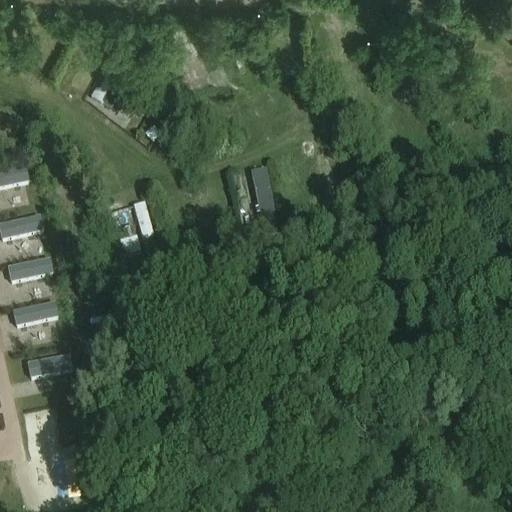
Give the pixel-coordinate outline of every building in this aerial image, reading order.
[(511,0),(500,11),(511,23),(511,0)] [(276,78),(307,66),(290,23),(259,35),(276,78)] [(36,69),(38,54),(57,56),(58,44),(48,42),(50,27),(27,24),(21,66),(36,69)] [(180,87),(204,77),(189,41),(165,51),(180,87)] [(72,87),(88,53),(75,47),(58,80),(72,87)] [(505,108),(511,103),(511,77),(505,80),(492,52),(466,65),(488,108),(501,101),(505,108)] [(424,70),(396,93),(409,109),(437,86),(424,70)] [(98,105),(107,91),(99,85),(89,99),(98,105)] [(349,194),(343,159),(328,161),(334,196),(349,194)] [(0,189),(29,188),(28,171),(0,172),(0,189)] [(280,237),(267,171),(248,175),(261,241),(280,237)] [(136,207),(142,240),(155,237),(149,204),(136,207)] [(0,246),(12,246),(12,254),(46,252),(44,221),(0,223),(0,246)] [(123,255),(139,254),(138,232),(122,232),(123,255)] [(53,262),(6,267),(7,283),(55,278),(53,262)] [(10,314),(13,332),(59,323),(56,305),(10,314)] [(75,380),(73,360),(26,364),(28,384),(75,380)] [(60,408),(25,413),(31,456),(48,454),(48,458),(65,456),(60,408)]
